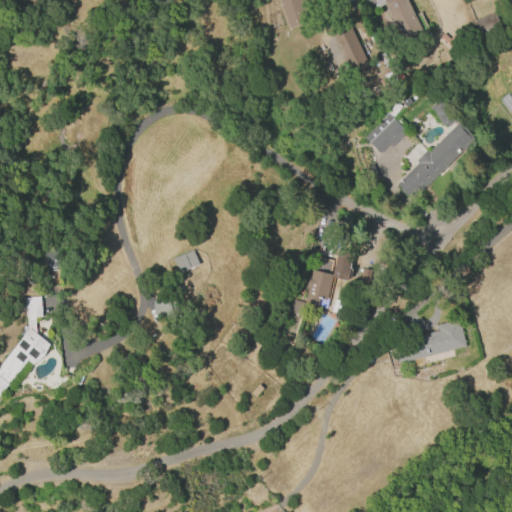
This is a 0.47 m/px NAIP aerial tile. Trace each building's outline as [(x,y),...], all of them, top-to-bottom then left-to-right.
[(288,29),(276,0),(304,0),(312,20),(288,29)] [(378,8),(374,0),(406,0),(423,34),(403,43),(384,5),(378,8)] [(472,22),(495,12),(503,31),(480,40),(472,22)] [(352,73),(333,32),(348,24),(368,66),(352,73)] [(439,37),(443,33),(449,39),(455,33),(461,39),(456,44),(460,48),(455,53),(439,37)] [(445,129),(427,110),(434,103),(452,122),(445,129)] [(362,138),(387,114),(405,132),(390,147),(387,145),(378,154),(362,138)] [(394,184),(416,163),(414,161),(426,149),(428,152),(456,124),(465,133),(466,132),(473,138),(411,201),(394,184)] [(43,269),(62,268),(61,248),(42,248),(43,269)] [(172,258),(177,273),(198,265),(193,251),(172,258)] [(303,302),(307,287),(304,287),(307,276),(309,276),(311,270),(331,275),(324,300),(318,299),(317,306),(303,302)] [(156,319),(151,302),(168,296),(173,314),(156,319)] [(25,360),(0,393),(0,363),(25,330),(22,299),(38,297),(40,317),(33,318),(35,334),(50,345),(42,356),(31,364),(25,360)] [(301,316),(288,312),(292,301),(305,304),(301,316)] [(464,346),(398,364),(392,342),(437,330),(436,325),(456,320),(457,324),(459,324),(464,346)]
